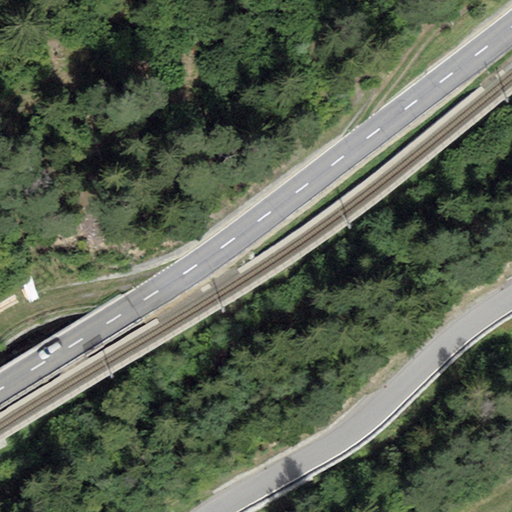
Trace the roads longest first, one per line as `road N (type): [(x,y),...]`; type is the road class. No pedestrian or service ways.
road 1 (primary): [(511,28),(202,262),(0,388)]
road 2 (unclassified): [(218,511),(351,432),(511,298)]
road 3 (track): [(202,262),(58,299),(0,325)]
road 4 (track): [(474,0),(417,45),(366,118),(367,137)]
